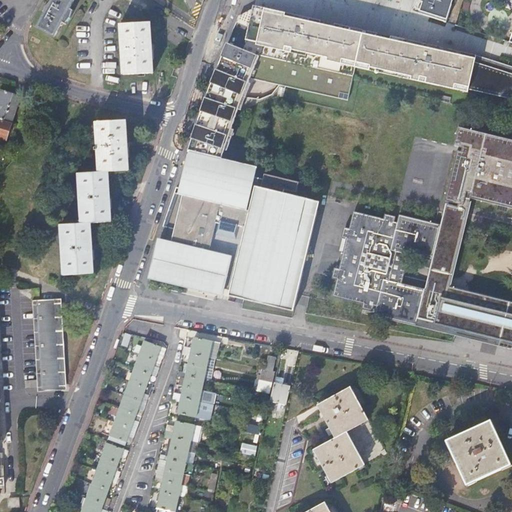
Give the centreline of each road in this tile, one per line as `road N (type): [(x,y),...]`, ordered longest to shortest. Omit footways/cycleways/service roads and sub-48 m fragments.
road 1 (residential): [(115,300),(511,377)]
road 2 (residential): [(42,511),(115,300)]
road 3 (residential): [(115,300),(179,118)]
road 4 (residential): [(3,59),(79,91),(179,118)]
